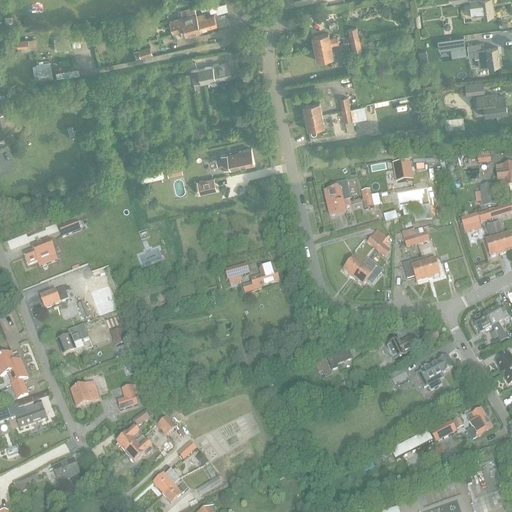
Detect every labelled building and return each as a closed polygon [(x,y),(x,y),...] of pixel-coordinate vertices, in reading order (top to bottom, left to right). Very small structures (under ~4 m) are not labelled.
[(474,0),(470,1),(472,18),(482,17),(493,15),(491,0),(474,0)] [(200,5),(202,10),(209,8),(210,12),(216,11),(216,13),(227,10),(225,4),(217,7),(216,3),(208,5),(207,3),(200,5)] [(182,17),(169,21),(172,33),(183,29),(185,35),(201,30),(200,29),(201,29),(200,29),(196,15),(195,13),(194,7),(193,7),(180,10),(180,11),(182,17)] [(204,12),(196,15),(200,29),(201,29),(216,24),(213,14),(208,16),(205,17),(204,12)] [(31,17),(24,18),(25,26),(32,24),(31,17)] [(348,29),(350,41),(359,40),(357,28),(348,29)] [(312,37),(314,49),(330,46),(338,44),(337,37),(329,39),(328,33),(312,37)] [(53,36),(55,50),(71,49),(68,35),(53,36)] [(464,37),(438,41),(439,50),(451,48),(452,57),(466,55),(464,37)] [(26,40),(16,41),(17,48),(27,47),(26,40)] [(359,40),(350,41),(353,53),(362,51),(359,40)] [(467,45),(468,51),(469,57),(474,56),(475,59),(478,58),(479,67),(500,64),(497,47),(484,49),(483,43),(467,45)] [(138,50),(140,57),(152,54),(150,46),(138,50)] [(330,46),(314,49),(317,61),(333,58),(330,46)] [(191,70),(194,84),(215,79),(216,79),(232,75),(228,61),(219,63),(218,62),(213,63),(212,65),(191,70)] [(50,62),(36,64),(38,81),(52,79),(50,62)] [(465,84),(467,95),(484,93),(482,82),(465,84)] [(476,96),(478,110),(485,109),(486,116),(507,114),(505,96),(494,98),(494,94),(476,96)] [(339,99),(341,110),(350,108),(348,97),(339,99)] [(303,106),(305,118),(321,114),(319,102),(303,106)] [(350,108),(341,110),(344,122),(352,120),(350,108)] [(321,114),(305,118),(308,130),(324,127),(321,114)] [(464,125),(465,125),(465,117),(445,118),(446,123),(445,124),(446,131),(446,132),(465,131),(465,129),(464,125)] [(230,170),(255,164),(251,149),(227,154),(230,170)] [(479,157),(477,157),(478,165),(491,163),(490,156),(488,156),(488,152),(479,153),(479,157)] [(409,161),(392,164),(395,184),(412,181),(409,161)] [(180,166),(167,169),(169,177),(182,174),(180,166)] [(496,168),(496,176),(498,176),(500,189),(511,187),(511,166),(502,167),(496,168)] [(332,192),(323,194),(326,207),(343,202),(349,200),(351,200),(346,182),(331,186),(332,192)] [(480,188),(483,208),(495,206),(493,186),(480,188)] [(371,196),(362,198),(365,209),(374,207),(373,206),(380,205),(378,194),(371,196)] [(343,202),(326,207),(329,218),(345,214),(344,209),(350,207),(349,200),(343,202)] [(500,207),(488,211),(490,220),(503,216),(511,213),(511,204),(500,208),(500,207)] [(430,206),(424,207),(426,219),(426,220),(432,219),(430,206)] [(490,220),(488,211),(477,214),(480,223),(490,220)] [(476,215),(460,220),(463,229),(479,224),(476,215)] [(409,219),(403,221),(405,230),(412,227),(409,219)] [(78,220),(59,228),(62,236),(82,229),(78,220)] [(499,223),(492,225),(502,255),(511,251),(511,237),(509,238),(508,235),(503,237),(499,223)] [(490,241),(484,243),(489,259),(502,255),(492,225),(486,227),(490,241)] [(415,236),(414,237),(416,245),(429,242),(426,233),(423,234),(421,227),(414,230),(415,236)] [(367,244),(376,251),(382,244),(387,239),(377,231),(367,244)] [(416,245),(414,237),(404,240),(406,249),(416,245)] [(33,251),(23,255),(28,267),(37,263),(39,268),(58,261),(49,240),(31,247),(33,251)] [(382,244),(376,251),(385,259),(391,251),(387,248),(382,244)] [(353,259),(342,272),(352,280),(363,267),(353,259)] [(409,263),(401,265),(406,280),(413,278),(415,284),(427,280),(422,265),(423,264),(422,259),(409,263)] [(363,267),(352,280),(353,280),(362,287),(372,275),(377,278),(382,271),(368,260),(363,267)] [(423,264),(422,265),(427,280),(439,277),(434,261),(423,264)] [(246,265),(225,271),(228,281),(249,274),(246,265)] [(259,270),(260,277),(249,280),(251,284),(241,286),(243,294),(261,289),(262,289),(261,287),(278,283),(273,266),(259,270)] [(68,299),(63,288),(54,292),(54,291),(40,297),(44,309),(59,303),(68,299)] [(77,304),(83,319),(89,316),(83,302),(77,304)] [(496,308),(484,315),(491,327),(499,343),(506,340),(497,324),(503,321),(503,320),(508,318),(503,309),(498,311),(496,308)] [(479,334),(491,327),(484,315),(472,321),(479,334)] [(70,338),(58,342),(63,356),(75,351),(73,344),(89,338),(83,325),(67,331),(70,338)] [(120,325),(109,329),(115,346),(127,342),(120,325)] [(435,330),(425,336),(429,343),(439,338),(435,330)] [(398,342),(388,346),(391,353),(390,355),(392,359),(394,359),(395,361),(405,356),(404,354),(416,348),(411,337),(404,340),(405,341),(399,344),(398,342)] [(497,339),(489,343),(492,347),(499,344),(497,339)] [(331,355),(332,356),(327,358),(332,372),(339,369),(337,365),(352,360),(348,349),(331,355)] [(0,357),(0,377),(9,374),(13,384),(10,385),(16,400),(27,395),(21,381),(27,379),(20,361),(14,363),(11,353),(0,357)] [(511,360),(509,356),(495,364),(508,386),(511,383),(511,360)] [(420,372),(415,374),(423,389),(428,386),(428,387),(431,392),(442,386),(440,381),(445,378),(443,374),(453,369),(446,357),(437,362),(419,371),(420,372)] [(332,377),(325,359),(314,363),(316,369),(321,367),(326,379),(332,377)] [(125,367),(130,375),(138,370),(133,362),(125,367)] [(389,375),(391,380),(394,387),(408,380),(402,368),(389,375)] [(70,391),(76,407),(86,404),(99,400),(96,390),(89,392),(87,385),(80,387),(70,391)] [(117,401),(120,411),(137,405),(131,386),(122,389),(125,399),(117,401)] [(448,396),(452,404),(462,398),(458,391),(448,396)] [(17,406),(0,412),(0,423),(15,418),(20,429),(22,428),(46,419),(40,405),(26,410),(19,413),(17,406)] [(471,415),(466,418),(469,422),(468,423),(472,428),(472,430),(466,433),(472,442),(478,438),(480,437),(492,430),(492,428),(484,415),(483,416),(480,410),(471,415)] [(133,420),(137,427),(149,419),(145,413),(133,420)] [(156,426),(166,436),(176,427),(167,416),(156,426)] [(458,419),(452,422),(456,430),(463,427),(458,419)] [(430,432),(435,443),(457,433),(451,421),(430,432)] [(116,443),(125,453),(143,437),(134,428),(127,434),(116,443)] [(427,433),(389,452),(395,462),(432,443),(427,433)] [(143,437),(125,453),(134,462),(144,453),(151,446),(143,437)] [(190,444),(177,455),(183,461),(196,450),(190,444)] [(201,454),(196,458),(203,466),(208,462),(201,454)] [(52,468),(58,482),(79,474),(73,459),(52,468)] [(153,485),(162,495),(173,486),(180,480),(175,474),(171,470),(164,476),(164,475),(153,485)] [(29,489),(27,484),(37,480),(34,473),(14,482),(19,493),(29,489)] [(273,478),(275,482),(285,478),(284,474),(273,478)] [(196,490),(200,496),(221,483),(218,477),(196,490)] [(173,486),(162,495),(171,505),(181,495),(188,489),(183,485),(177,490),(173,486)]
